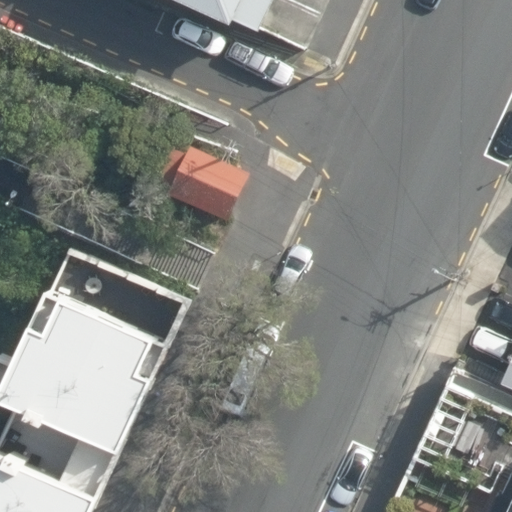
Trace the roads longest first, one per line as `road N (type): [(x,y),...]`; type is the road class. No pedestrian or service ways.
road 1 (tertiary): [(429,148),(260,511)]
road 2 (residential): [(429,148),(103,0)]
road 3 (tertiary): [(501,0),(429,148)]
